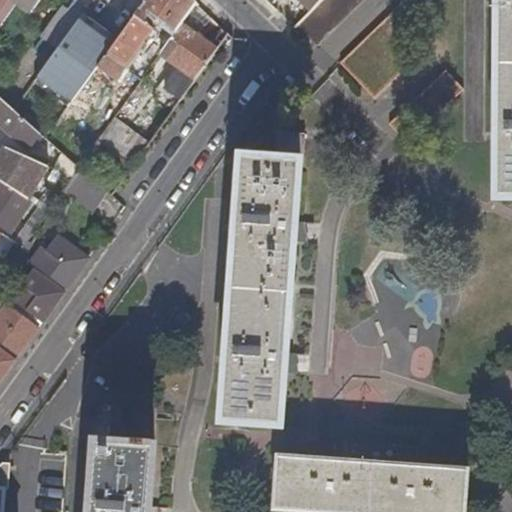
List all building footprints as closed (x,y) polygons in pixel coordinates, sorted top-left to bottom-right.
[(15,0),(31,12),(40,0),(15,0)] [(92,0),(79,0),(76,4),(85,11),(92,0)] [(196,5),(191,0),(145,0),(129,23),(97,68),(115,81),(124,68),(158,22),(175,34),(181,26),(196,5)] [(123,18),(129,23),(145,0),(111,0),(127,11),(123,18)] [(289,0),(263,0),(276,13),(289,0)] [(361,0),(321,0),(295,27),(314,46),(361,0)] [(405,0),(342,62),(376,96),(418,56),(402,39),(441,0),(405,0)] [(511,0),(498,0),(497,199),(511,198),(511,0)] [(85,11),(76,4),(69,14),(63,10),(41,41),(56,51),(85,11)] [(167,106),(173,110),(226,35),(222,31),(210,47),(181,26),(175,34),(160,55),(179,69),(161,94),(171,101),(167,106)] [(445,69),(389,122),(408,141),(464,89),(445,69)] [(29,147),(40,134),(13,111),(0,99),(0,125),(13,137),(15,134),(29,147)] [(98,143),(131,167),(148,144),(114,119),(97,142),(98,143)] [(244,159),(224,422),(280,426),(286,357),(295,228),(300,163),(303,163),(305,133),(277,131),(275,161),(244,159)] [(131,167),(98,143),(89,155),(122,180),(131,167)] [(15,157),(16,153),(11,151),(9,156),(0,152),(0,181),(26,199),(41,176),(15,157)] [(91,215),(107,193),(79,169),(72,178),(65,187),(61,193),(91,215)] [(50,181),(65,187),(72,178),(54,170),(50,181)] [(18,221),(31,202),(26,199),(0,181),(0,203),(5,207),(0,214),(0,225),(11,233),(12,231),(16,234),(23,224),(18,221)] [(29,221),(37,227),(47,213),(39,207),(29,221)] [(37,227),(29,221),(14,242),(23,247),(25,244),(37,227)] [(0,254),(12,262),(18,254),(23,247),(14,242),(0,232),(0,254)] [(56,236),(35,266),(66,288),(88,259),(56,236)] [(31,247),(25,244),(23,247),(18,254),(24,257),(31,247)] [(32,270),(13,296),(28,307),(26,311),(41,322),(63,293),(32,270)] [(7,304),(0,313),(0,344),(16,357),(38,327),(7,304)] [(178,309),(154,342),(168,352),(191,318),(178,309)] [(0,379),(13,361),(0,351),(0,379)] [(109,401),(106,447),(95,446),(90,511),(146,511),(155,405),(132,404),(109,401)] [(279,459),(275,510),(295,511),(463,511),(466,473),(279,459)] [(0,511),(3,511),(5,489),(10,489),(12,463),(3,462),(0,466),(0,511)]
